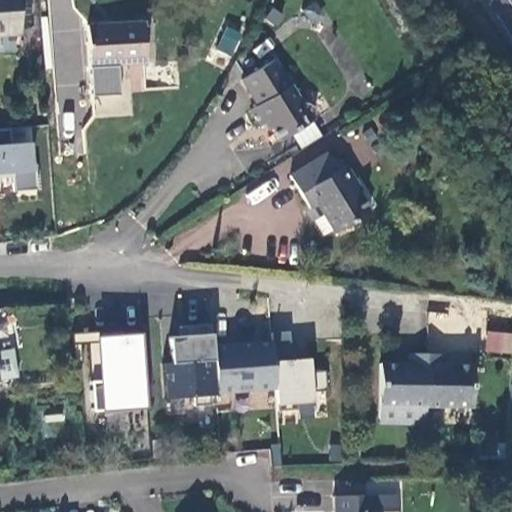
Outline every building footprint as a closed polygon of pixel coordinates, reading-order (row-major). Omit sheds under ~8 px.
[(0,0),(0,35),(21,34),(18,0),(0,0)] [(87,27),(90,67),(117,65),(145,63),(142,23),(87,27)] [(239,34),(226,28),(215,50),(228,57),(239,34)] [(275,60),(241,80),(257,106),(249,110),(260,128),(268,123),(278,141),(307,124),(314,116),(308,107),(301,105),(275,60)] [(117,65),(90,67),(92,95),(118,94),(117,65)] [(314,123),(292,136),(300,149),(322,136),(314,123)] [(0,172),(9,172),(11,192),(35,190),(34,171),(29,171),(27,146),(9,147),(8,130),(0,130),(0,172)] [(313,203),(329,230),(365,209),(348,180),(350,178),(342,165),(316,157),(286,176),(305,207),(313,203)] [(268,181),(247,194),(252,204),(274,190),(268,181)] [(290,359),(287,333),(271,333),(272,341),(212,345),(210,324),(180,327),(181,335),(168,336),(169,362),(163,363),(165,399),(271,391),(271,405),(312,403),(312,392),(324,391),(324,371),(310,372),(309,357),(290,359)] [(511,332),(486,330),(484,352),(511,355),(511,354),(511,332)] [(91,414),(144,408),(140,333),(94,336),(97,380),(88,381),(91,414)] [(425,409),(426,357),(409,357),(408,367),(379,367),(379,405),(398,405),(398,409),(425,409)] [(426,357),(425,409),(453,410),(453,406),(472,406),(472,368),(443,367),(443,357),(426,357)] [(369,511),(369,499),(336,500),(336,511),(369,511)]
